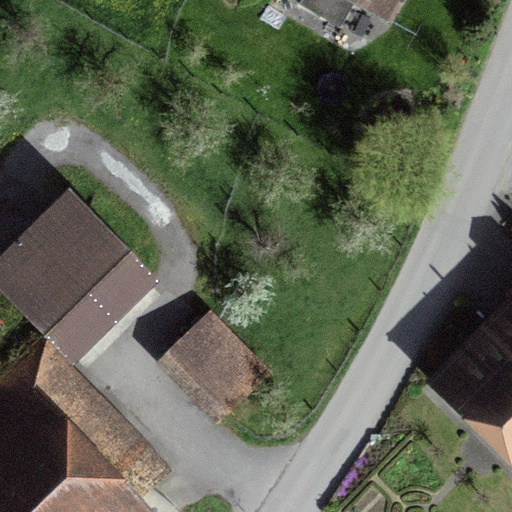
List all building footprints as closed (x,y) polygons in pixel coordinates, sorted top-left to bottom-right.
[(405,0),(326,0),(386,34),(405,0)] [(87,202),(4,280),(93,374),(176,296),(87,202)] [(511,287),(430,373),(511,457),(511,287)] [(0,511),(129,511),(175,459),(26,331),(0,361),(0,511)] [(239,382),(181,334),(133,390),(191,439),(239,382)]
